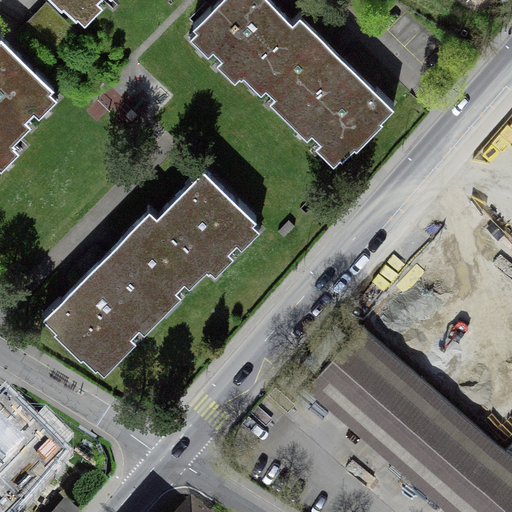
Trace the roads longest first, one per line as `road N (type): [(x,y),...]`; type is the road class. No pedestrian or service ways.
road 1 (residential): [(511,59),(164,455)]
road 2 (residential): [(0,351),(164,455)]
